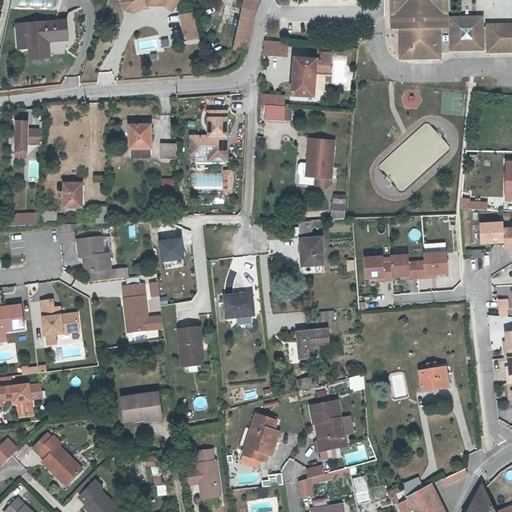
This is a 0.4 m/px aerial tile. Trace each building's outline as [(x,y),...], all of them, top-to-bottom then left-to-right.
[(124,0),(121,0),(121,2),(125,10),(132,13),(143,8),(147,8),(147,5),(142,5),(132,10),(126,8),(124,2),(124,0)] [(153,1),(153,5),(164,6),(171,11),(178,0),(124,0),(124,2),(126,8),(132,10),(142,5),(147,5),(147,1),(153,1)] [(242,0),(231,49),(248,54),(253,26),(255,20),(255,18),(255,16),(256,14),(260,5),(261,0),(242,0)] [(388,0),(389,28),(392,28),(391,0),(443,0),(444,19),(447,19),(446,0),(388,0)] [(450,49),(485,48),(486,53),(511,52),(511,29),(511,30),(511,24),(486,24),(486,26),(482,26),(477,26),(452,27),(452,25),(451,23),(450,21),(449,19),(447,19),(444,19),(443,0),(391,0),(392,28),(397,28),(398,59),(411,59),(411,54),(425,54),(425,58),(439,58),(439,53),(447,53),(450,49)] [(194,14),(181,16),(185,41),(199,38),(194,14)] [(452,27),(477,26),(482,26),(481,16),(478,16),(467,16),(449,16),(449,19),(450,21),(451,23),(452,25),(452,27)] [(29,49),(48,47),(47,42),(67,39),(65,21),(15,25),(18,50),(29,49)] [(287,43),(265,40),(264,47),(263,55),(286,57),(287,43)] [(48,47),(29,49),(30,60),(49,58),(48,47)] [(296,59),(292,96),(314,98),(317,71),(331,72),(333,55),(322,54),(321,61),(296,59)] [(270,57),(270,81),(284,82),(284,57),(270,57)] [(460,115),(462,94),(443,93),(441,114),(460,115)] [(293,97),(258,95),(257,107),(274,108),(292,109),(293,97)] [(209,132),(191,132),(191,150),(209,150),(209,155),(228,156),(227,107),(210,107),(209,132)] [(292,109),(274,108),(273,120),(280,121),(280,123),(290,124),(290,121),(298,122),(299,110),(292,109)] [(29,122),(18,122),(18,156),(26,156),(26,150),(29,150),(29,143),(44,142),(44,129),(29,129),(29,122)] [(136,148),(152,148),(154,148),(153,126),(134,126),(134,148),(136,148)] [(176,152),(177,138),(161,138),(161,152),(176,152)] [(333,142),(309,140),(308,165),(301,165),(298,167),(298,175),(300,177),(317,178),(316,185),(329,186),(329,178),(332,178),(333,142)] [(152,156),(152,148),(136,148),(136,156),(152,156)] [(316,185),(317,178),(300,177),(300,184),(316,185)] [(83,183),(66,184),(66,207),(83,207),(83,183)] [(469,199),(461,199),(460,208),(468,209),(469,199)] [(345,202),(334,202),(333,217),(344,218),(345,202)] [(37,226),(38,213),(9,213),(9,226),(37,226)] [(509,243),(509,226),(508,220),(483,221),(483,244),(509,243)] [(310,221),(305,221),(300,222),(301,237),(311,236),(310,221)] [(73,224),(62,225),(56,225),(57,229),(58,241),(74,239),(73,224)] [(163,244),(177,245),(178,234),(163,234),(163,244)] [(91,282),(125,278),(124,270),(108,272),(108,269),(112,268),(110,252),(105,252),(103,235),(79,238),(81,256),(86,256),(87,263),(85,263),(86,272),(90,272),(91,282)] [(322,238),(300,240),(302,267),(323,265),(322,238)] [(419,261),(420,280),(438,279),(438,275),(452,273),(451,251),(426,252),(426,261),(419,261)] [(394,255),(394,261),(394,281),(420,280),(419,261),(419,260),(413,260),(413,254),(394,255)] [(388,261),(387,255),(367,256),(368,278),(376,278),(377,282),(394,281),(394,261),(388,261)] [(154,293),(162,292),(162,291),(160,282),(153,283),(154,293)] [(125,298),(127,316),(132,315),(134,331),(150,329),(145,285),(124,287),(126,298),(125,298)] [(54,311),(53,306),(52,294),(41,296),(44,334),(46,334),(47,344),(57,343),(56,333),(79,331),(77,317),(61,318),(61,315),(57,315),(56,311),(54,311)] [(227,321),(254,319),(252,297),(225,299),(227,321)] [(508,316),(506,298),(497,299),(498,316),(508,316)] [(57,315),(61,315),(60,305),(53,306),(54,311),(56,311),(57,315)] [(4,311),(0,311),(0,331),(24,329),(22,306),(3,307),(4,311)] [(183,365),(206,363),(202,328),(179,330),(183,365)] [(318,332),(298,334),(301,361),(320,359),(318,332)] [(429,369),(420,371),(423,392),(450,388),(446,367),(438,369),(437,363),(429,364),(429,369)] [(39,373),(38,366),(28,367),(29,374),(39,373)] [(348,377),(350,391),(365,389),(362,374),(348,377)] [(9,376),(0,377),(0,401),(14,400),(20,403),(21,417),(34,415),(30,386),(10,388),(9,376)] [(297,384),(300,392),(314,388),(312,380),(297,384)] [(149,413),(162,411),(160,390),(122,395),(125,418),(136,417),(149,415),(149,413)] [(193,400),(197,409),(206,405),(201,396),(193,400)] [(322,441),(316,442),(318,453),(346,447),(336,402),(308,408),(312,426),(318,425),(322,441)] [(163,417),(162,411),(149,413),(149,415),(136,417),(137,420),(163,417)] [(262,463),(264,456),(272,431),(275,423),(255,416),(242,456),(243,456),(259,462),(262,463)] [(318,425),(312,426),(316,442),(322,441),(318,425)] [(51,441),(42,449),(41,450),(48,457),(45,460),(58,473),(62,469),(73,480),(86,466),(63,444),(66,442),(58,434),(56,435),(52,431),(47,437),(51,441)] [(272,431),(264,456),(270,458),(278,434),(272,431)] [(39,445),(42,449),(51,441),(47,437),(39,445)] [(5,444),(16,455),(19,452),(8,441),(5,444)] [(16,455),(5,444),(0,448),(0,466),(2,469),(16,455)] [(199,470),(201,485),(203,500),(222,497),(217,462),(215,462),(213,451),(198,453),(200,464),(198,465),(199,470)] [(149,458),(151,465),(160,463),(158,456),(149,458)] [(259,462),(243,456),(240,464),(257,469),(259,462)] [(168,494),(164,477),(160,478),(157,466),(149,468),(157,497),(168,494)] [(306,471),(307,479),(323,474),(321,467),(306,471)] [(468,473),(465,468),(444,480),(446,484),(467,474),(468,473)] [(69,484),(73,480),(62,469),(58,473),(69,484)] [(201,485),(199,470),(186,472),(187,487),(201,485)] [(266,475),(267,486),(283,485),(282,474),(266,475)] [(363,475),(351,478),(358,504),(370,502),(363,475)] [(421,490),(424,488),(418,475),(401,483),(408,497),(411,495),(421,490)] [(80,488),(86,495),(98,482),(93,476),(80,488)] [(302,497),(312,495),(309,479),(299,482),(302,497)] [(98,482),(86,495),(84,496),(91,503),(88,505),(95,511),(127,511),(104,490),(108,487),(100,480),(98,482)] [(511,511),(511,504),(497,510),(496,511),(483,482),(483,483),(482,484),(482,485),(481,485),(480,489),(476,497),(471,507),(468,511),(511,511)] [(445,511),(432,484),(424,488),(421,490),(411,495),(408,497),(415,511),(445,511)] [(267,488),(257,489),(258,499),(268,498),(267,488)] [(402,511),(415,511),(408,497),(407,497),(399,501),(398,502),(402,511)] [(36,511),(22,499),(8,511),(36,511)]
